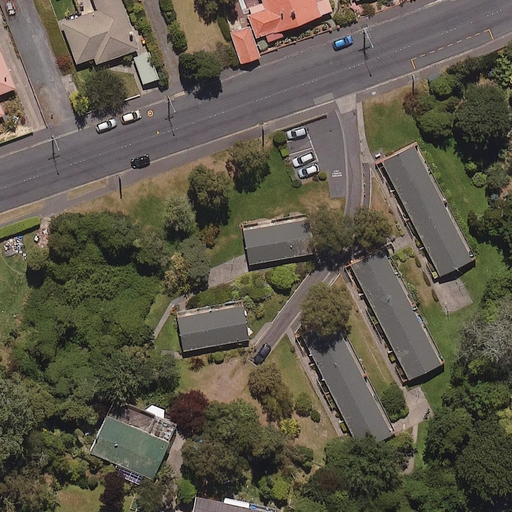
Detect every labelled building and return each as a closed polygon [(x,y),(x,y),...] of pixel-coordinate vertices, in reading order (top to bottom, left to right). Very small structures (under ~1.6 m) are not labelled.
[(139,51),(120,0),(91,0),(96,12),(62,25),(77,66),(94,60),(97,67),(139,51)] [(265,37),(268,44),(284,38),(282,34),(333,14),(327,0),(260,0),(262,5),(247,11),(259,40),(265,37)] [(260,59),(249,28),(232,34),(243,65),(260,59)] [(0,96),(15,91),(0,53),(0,118),(4,117),(0,106),(0,96)] [(158,81),(149,54),(135,59),(144,86),(158,81)] [(478,262),(420,146),(387,162),(437,263),(431,266),(439,281),(478,262)] [(314,250),(308,212),(243,222),(249,260),(314,250)] [(44,222),(37,242),(53,248),(60,227),(44,222)] [(443,358),(384,242),(351,259),(409,375),(443,358)] [(249,338),(243,299),(178,309),(184,348),(249,338)] [(392,430),(337,318),(304,335),(359,446),(392,430)] [(176,414),(111,390),(96,430),(161,454),(176,414)] [(275,511),(277,503),(194,488),(189,511),(275,511)]
